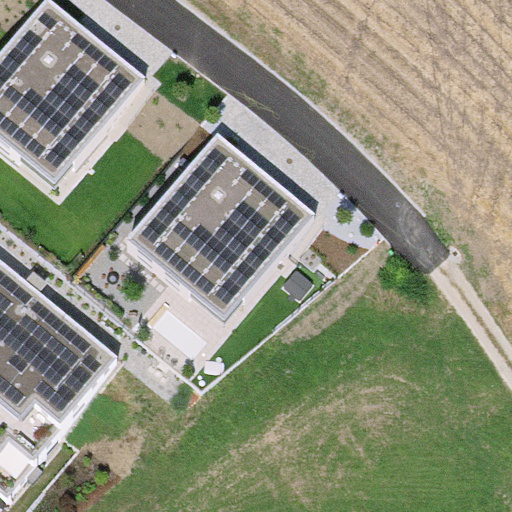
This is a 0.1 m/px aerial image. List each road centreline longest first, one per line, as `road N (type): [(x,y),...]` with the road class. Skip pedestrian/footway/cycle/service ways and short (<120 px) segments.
road 1 (residential): [(146,0),(350,165),(441,265)]
road 2 (track): [(441,265),(511,367)]
